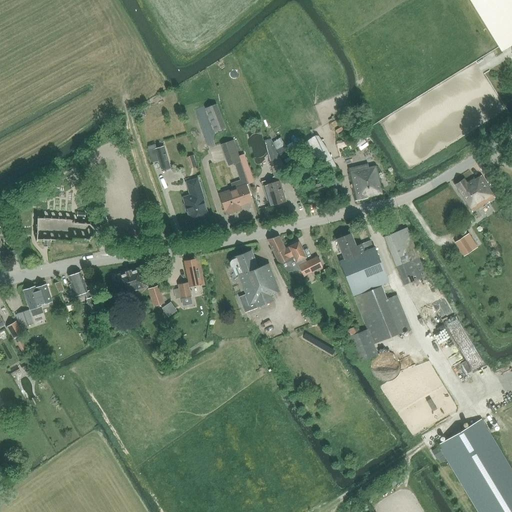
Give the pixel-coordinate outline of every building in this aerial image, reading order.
[(511,0),(467,0),(500,53),(511,46),(511,0)] [(225,128),(216,104),(205,108),(214,132),(225,128)] [(143,109),(136,111),(138,118),(145,116),(143,109)] [(336,125),(343,120),(340,114),(332,119),(336,125)] [(255,136),(260,156),(269,154),(265,134),(255,136)] [(273,144),(281,158),(290,153),(282,139),(282,138),(280,135),(277,136),(280,140),(273,144)] [(357,146),(363,141),(359,135),(350,142),(354,147),(357,146)] [(314,136),(305,143),(314,156),(317,155),(327,176),(338,171),(327,149),(318,136),(314,136)] [(252,202),(246,184),(248,184),(243,171),(240,162),(241,161),(233,140),(221,145),(228,166),(234,164),(240,180),(230,183),(232,189),(220,194),(227,215),(242,210),(241,206),(252,202)] [(363,141),(357,146),(361,151),(368,146),(364,140),(363,141)] [(163,146),(147,151),(151,163),(159,161),(161,171),(170,168),(165,152),(163,146)] [(196,149),(190,151),(193,161),(199,159),(196,149)] [(276,183),(263,186),(269,207),(285,202),(280,183),(289,181),(285,169),(284,169),(280,157),(270,160),(273,172),(276,183)] [(241,161),(240,162),(243,171),(249,169),(246,160),(241,161)] [(356,201),(383,195),(376,166),(369,168),(368,164),(348,168),(356,200),(356,201)] [(472,212),(494,198),(480,176),(475,180),(474,178),(466,183),(464,180),(455,186),(472,212)] [(190,220),(207,214),(202,199),(204,198),(198,178),(186,182),(189,191),(191,191),(192,195),(184,198),(185,204),(184,204),(186,212),(188,211),(190,220)] [(311,195),(329,192),(326,180),(309,184),(311,195)] [(108,223),(105,213),(98,215),(101,225),(108,223)] [(94,238),(94,229),(90,223),(75,223),(75,219),(37,218),(36,240),(44,242),(43,247),(49,248),(49,241),(74,243),(74,241),(89,243),(94,238)] [(403,285),(425,276),(406,228),(383,237),(403,285)] [(372,344),(408,330),(394,296),(385,299),(377,280),(385,277),(373,248),(370,241),(355,247),(349,235),(336,240),(341,253),(343,253),(345,259),(339,262),(366,330),(360,333),(349,337),(359,363),(375,356),(377,355),(372,344)] [(304,277),(322,267),(316,257),(306,262),(305,258),(306,258),(297,241),(288,246),(288,248),(286,249),(279,236),(267,240),(278,264),(280,263),(285,273),(300,270),(304,277)] [(455,242),(464,256),(472,251),(463,237),(455,242)] [(270,295),(279,292),(268,263),(257,268),(250,251),(231,258),(249,305),(255,303),(257,308),(273,301),(270,295)] [(189,287),(201,284),(196,259),(184,262),(188,283),(178,285),(179,289),(174,290),(175,298),(180,297),(181,299),(192,296),(189,287)] [(121,295),(147,287),(141,267),(115,276),(121,295)] [(329,268),(323,271),(327,279),(333,276),(329,268)] [(87,298),(93,296),(90,291),(86,292),(80,273),(68,277),(71,285),(69,286),(74,299),(86,295),(87,298)] [(54,284),(59,293),(64,291),(60,282),(54,284)] [(35,286),(23,290),(30,310),(42,306),(41,305),(52,302),(46,283),(36,287),(35,286)] [(164,303),(159,285),(148,289),(153,306),(164,303)] [(440,296),(440,288),(432,288),(431,296),(440,296)] [(91,313),(98,311),(93,296),(86,299),(91,313)] [(166,314),(175,308),(171,303),(162,308),(166,314)] [(443,342),(455,336),(438,303),(426,309),(443,342)] [(22,327),(33,324),(29,309),(18,313),(22,327)] [(7,326),(14,339),(23,333),(16,321),(7,326)] [(357,326),(346,331),(349,337),(360,333),(357,326)] [(453,353),(463,350),(459,340),(449,343),(453,353)] [(386,382),(388,381),(391,381),(393,380),(395,378),(397,376),(399,374),(400,372),(401,369),(401,367),(401,364),(400,362),(399,359),(397,357),(395,355),(393,354),(391,353),(388,352),(386,352),(383,352),(381,352),(379,353),(377,355),(375,356),(374,358),(372,360),(371,363),(371,365),(371,368),(371,370),(372,372),(373,375),(375,377),(376,378),(379,380),(381,381),(383,381),(386,382)] [(511,511),(511,470),(481,419),(438,445),(439,447),(432,451),(437,459),(443,455),(477,511),(511,511)] [(398,471),(385,479),(389,486),(402,477),(398,471)]
